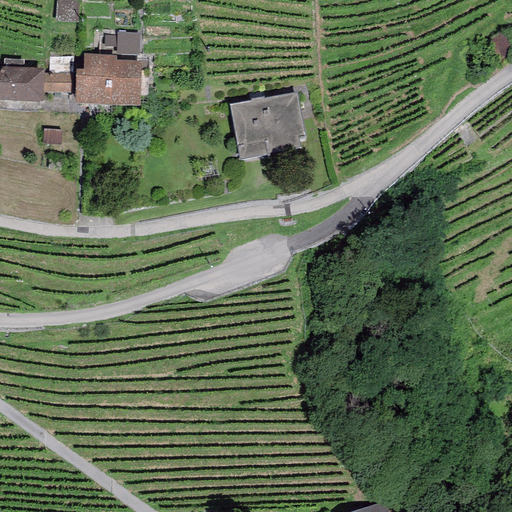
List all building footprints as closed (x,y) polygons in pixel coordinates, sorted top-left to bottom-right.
[(140,34),(117,34),(117,56),(139,56),(140,34)] [(85,75),(77,75),(76,107),(139,108),(141,66),(115,65),(115,60),(89,59),(85,59),(85,75)] [(0,103),(42,105),(42,92),(70,93),(70,77),(43,76),(43,72),(0,70),(0,103)] [(260,104),(232,108),(240,159),(299,149),(297,139),(302,139),(295,98),(260,104)] [(387,511),(384,503),(362,511),(387,511)]
